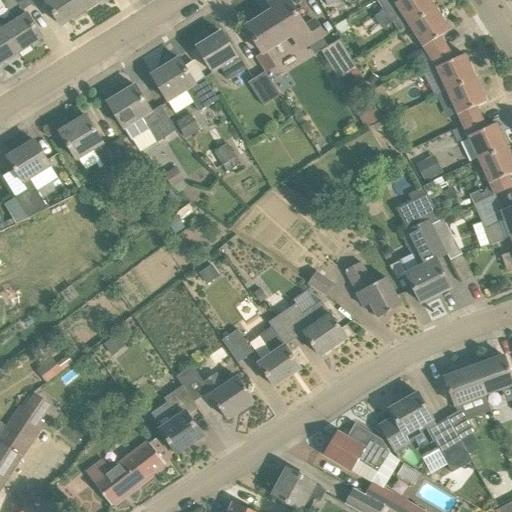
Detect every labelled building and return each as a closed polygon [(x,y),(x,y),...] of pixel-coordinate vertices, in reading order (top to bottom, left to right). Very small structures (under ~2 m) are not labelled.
[(22,5),(30,0),(0,0),(5,8),(7,7),(14,19),(1,27),(18,54),(43,39),(22,5)] [(78,0),(45,0),(62,26),(86,12),(78,0)] [(78,0),(86,12),(103,0),(78,0)] [(292,39),(300,53),(323,39),(327,37),(316,19),(305,25),(295,10),(288,0),(274,0),(269,3),(273,10),(246,27),(263,53),(264,55),(268,53),(292,39)] [(430,0),(380,0),(379,1),(384,10),(393,22),(399,32),(409,26),(436,8),(430,0)] [(450,30),(436,8),(409,26),(423,48),(431,59),(448,48),(440,36),(450,30)] [(346,20),(335,27),(340,36),(351,29),(346,20)] [(0,65),(18,54),(1,27),(0,27),(0,65)] [(234,52),(233,49),(222,32),(197,48),(214,74),(223,68),(230,80),(248,69),(236,51),(234,52)] [(322,51),(339,79),(358,69),(341,40),(322,51)] [(447,92),(476,78),(465,55),(455,60),(448,48),(431,59),(437,68),(447,92)] [(195,83),(190,75),(180,58),(152,75),(169,103),(187,92),(200,112),(219,100),(205,77),(195,83)] [(264,106),(272,101),(280,95),(265,72),(249,83),(264,106)] [(372,74),(367,82),(374,87),(379,78),(372,74)] [(487,102),(476,78),(447,92),(458,115),(463,126),(482,117),(477,106),(487,102)] [(152,113),(146,103),(135,86),(108,103),(125,131),(127,130),(134,141),(150,130),(157,143),(177,130),(162,106),(152,113)] [(367,102),(355,109),(366,127),(382,118),(371,100),(367,102)] [(177,123),(187,138),(200,130),(190,114),(177,123)] [(106,148),(97,133),(87,116),(60,132),(78,161),(95,152),(109,176),(134,161),(121,139),(106,148)] [(497,124),(487,128),(482,117),(463,126),(463,127),(453,132),(457,143),(468,138),(478,161),(508,147),(497,124)] [(51,167),(45,158),(35,141),(8,158),(25,185),(29,190),(16,198),(29,219),(48,209),(31,180),(51,167)] [(223,165),(227,172),(239,165),(229,144),(215,151),(222,165),(223,165)] [(474,205),(496,195),(511,187),(511,183),(508,175),(511,173),(511,156),(508,147),(478,161),(488,185),(470,195),(474,205)] [(443,173),(434,155),(417,164),(426,182),(443,173)] [(173,188),(185,180),(176,166),(164,174),(173,188)] [(378,192),(363,180),(354,191),(341,207),(356,219),(369,202),(378,192)] [(438,191),(434,182),(424,187),(428,194),(428,196),(438,191)] [(441,221),(428,196),(428,194),(398,209),(408,231),(418,251),(400,261),(421,303),(451,289),(436,259),(447,254),(443,245),(432,225),(441,221)] [(511,208),(503,211),(496,195),(474,205),(491,246),(511,239),(511,238),(511,237),(511,208)] [(181,221),(183,220),(179,213),(167,221),(171,228),(181,221)] [(511,252),(502,257),(507,269),(511,267),(511,237),(511,238),(511,239),(511,242),(511,252)] [(474,277),(464,259),(462,255),(450,261),(462,283),(474,277)] [(402,306),(386,276),(373,283),(363,263),(346,271),(365,308),(371,304),(379,319),(402,306)] [(206,286),(220,276),(212,265),(198,274),(206,286)] [(335,284),(317,272),(308,285),(326,297),(335,284)] [(254,293),(260,303),(268,298),(261,288),(254,293)] [(347,337),(335,321),(322,302),(303,315),(296,305),(269,323),(272,327),(285,346),(304,333),(320,356),(347,337)] [(301,369),(285,346),(272,327),(259,336),(271,353),(258,362),(275,387),(301,369)] [(254,353),(238,330),(223,340),(239,364),(254,353)] [(117,334),(104,344),(113,356),(126,346),(117,334)] [(474,367),(485,397),(511,387),(511,377),(511,375),(504,356),(474,367)] [(63,371),(57,364),(53,358),(37,370),(47,383),(63,371)] [(255,401),(237,375),(224,385),(216,373),(204,382),(192,366),(177,376),(184,386),(195,402),(209,392),(227,420),(255,401)] [(456,408),(485,397),(474,367),(445,378),(456,408)] [(161,427),(159,428),(177,454),(203,436),(189,416),(200,409),(195,402),(184,386),(165,399),(168,402),(152,413),(161,427)] [(449,418),(437,425),(418,393),(390,409),(397,422),(383,430),(395,451),(406,445),(423,457),(438,449),(452,473),(473,461),(461,441),(449,418)] [(0,491),(45,423),(21,407),(0,438),(0,491)] [(449,418),(461,441),(476,432),(463,410),(449,418)] [(390,454),(382,440),(356,424),(347,438),(338,433),(325,455),(352,471),(359,460),(379,473),(390,454)] [(166,463),(172,458),(156,439),(149,444),(146,441),(111,469),(103,458),(85,472),(112,506),(166,464),(166,463)] [(317,485),(305,479),(287,469),(273,496),(303,511),(307,511),(314,500),(320,503),(326,491),(317,486),(317,485)] [(365,495),(382,504),(393,510),(396,511),(427,511),(390,491),(371,481),(365,495)] [(377,511),(382,504),(365,495),(364,495),(352,489),(344,504),(359,511),(377,511)] [(63,511),(64,511),(65,507),(65,506),(20,495),(14,511),(13,511),(63,511)] [(255,511),(252,510),(233,502),(228,511),(255,511)]
